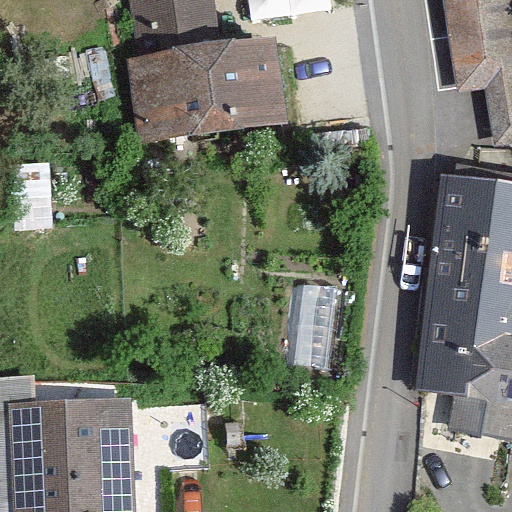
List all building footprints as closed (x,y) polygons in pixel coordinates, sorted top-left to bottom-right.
[(215,0),(128,0),(137,58),(127,60),(139,142),(285,123),(276,34),(220,40),(215,0)] [(511,12),(510,0),(443,0),(459,90),(487,86),(497,150),(511,147),(511,12)] [(511,407),(511,184),(441,174),(413,390),(511,407)] [(5,511),(121,511),(115,401),(0,407),(5,511)] [(210,406),(142,408),(143,458),(211,457),(210,406)]
